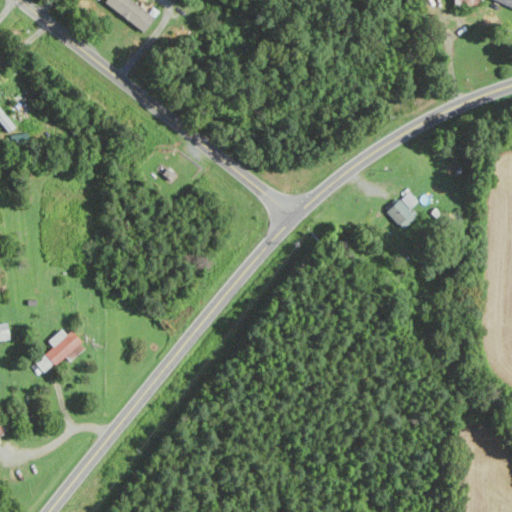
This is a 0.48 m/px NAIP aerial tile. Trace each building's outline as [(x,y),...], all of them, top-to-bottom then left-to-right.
[(144,30),(153,14),(129,0),(105,0),(103,6),(144,30)] [(14,126),(0,109),(0,122),(7,132),(14,126)] [(417,201),(408,191),(385,212),(403,231),(416,219),(408,210),(417,201)] [(0,340),(9,339),(6,323),(0,323),(0,340)] [(52,347),(34,363),(44,374),(71,349),(68,346),(75,339),(68,333),(66,335),(60,329),(47,341),(52,347)]
